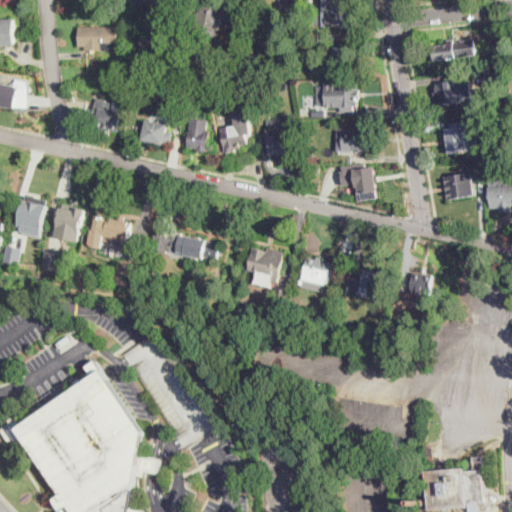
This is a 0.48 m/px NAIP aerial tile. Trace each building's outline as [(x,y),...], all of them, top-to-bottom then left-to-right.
[(226,0),(218,37),(194,31),(198,10),(202,11),(204,0),(226,0)] [(347,0),(347,1),(353,1),(353,21),(347,21),(347,26),(325,26),(325,23),(315,23),(314,3),(300,3),(300,11),(281,10),(281,0),(347,0)] [(16,44),(0,44),(0,18),(15,18),(16,44)] [(118,26),(119,50),(86,50),(86,46),(81,46),(80,27),(118,26)] [(327,43),(318,41),(319,33),(328,35),(327,43)] [(173,53),(173,58),(154,59),(153,55),(142,55),(141,36),(174,34),(175,53),(173,53)] [(477,54),(436,59),(434,45),(475,40),(477,54)] [(360,64),(340,65),(340,47),(359,47),(360,64)] [(511,55),(511,58),(504,60),(502,51),(510,49),(511,55)] [(504,80),(490,83),(487,69),(502,66),(504,80)] [(437,82),(441,104),(475,99),(473,82),(456,84),(455,79),(437,82)] [(14,107),(0,103),(0,82),(19,87),(14,107)] [(359,105),(356,105),(356,110),(343,110),(343,105),(328,105),(328,104),(319,104),(318,84),(328,84),(328,83),(359,83),(359,105)] [(118,104),(116,111),(123,113),(119,132),(96,127),(98,119),(94,118),(96,107),(99,108),(101,100),(118,104)] [(227,153),(223,126),(236,125),(234,109),(249,107),(253,134),(252,135),(252,137),(249,137),(250,144),(242,145),(242,148),(237,149),(237,152),(227,153)] [(328,117),(313,117),(314,109),(328,110),(328,117)] [(488,120),(480,121),(479,112),(486,111),(488,120)] [(170,119),(168,132),(174,133),(172,144),(144,139),(148,120),(156,121),(157,116),(170,119)] [(211,133),(209,149),(190,146),(193,118),(209,120),(207,133),(211,133)] [(371,122),(371,128),(372,128),(372,151),(339,152),(339,122),(371,122)] [(452,153),(447,129),(468,125),(473,149),(452,153)] [(293,126),(297,151),(274,155),(269,130),(275,129),(274,127),(282,126),(282,127),(293,126)] [(504,169),(498,173),(490,163),(496,159),(504,169)] [(341,166),(343,184),(357,182),(360,200),(380,197),(376,165),(371,166),(370,161),(341,166)] [(477,193),(449,198),(446,176),(474,171),(477,193)] [(511,211),(501,212),(500,206),(492,207),(492,186),(511,185),(511,211)] [(26,193),(19,224),(23,225),(21,233),(42,237),(50,199),(26,193)] [(89,208),(84,231),(82,231),(80,240),(57,235),(61,217),(60,217),(62,206),(64,207),(65,202),(89,208)] [(114,218),(133,223),(129,241),(123,239),(122,245),(108,241),(109,236),(107,235),(110,222),(113,223),(114,218)] [(223,243),(219,261),(205,257),(205,259),(168,251),(167,254),(152,251),(158,227),(184,233),(184,234),(223,243)] [(24,247),(21,263),(5,260),(8,244),(24,247)] [(138,254),(128,252),(130,245),(140,247),(138,254)] [(286,254),(280,283),(273,281),(274,276),(250,271),(255,247),(286,254)] [(61,253),(58,270),(42,266),(46,249),(61,253)] [(339,275),(330,273),(328,284),(305,279),(309,259),(341,265),(339,275)] [(389,275),(386,291),(347,283),(350,267),(389,275)] [(434,277),(431,296),(413,292),(416,274),(434,277)] [(290,290),(288,305),(275,303),(277,287),(290,290)] [(163,330),(223,425),(182,451),(174,439),(179,436),(134,367),(131,369),(122,356),(163,330)] [(146,432),(142,455),(166,459),(163,475),(147,471),(145,477),(138,476),(132,509),(148,511),(59,511),(63,509),(56,499),(63,495),(27,442),(20,446),(16,439),(10,444),(1,430),(11,423),(9,420),(15,416),(17,419),(19,417),(24,424),(95,375),(90,366),(99,361),(146,432)] [(485,457),(488,502),(469,503),(469,507),(431,509),(428,470),(466,467),(466,470),(475,470),(474,457),(485,457)]
